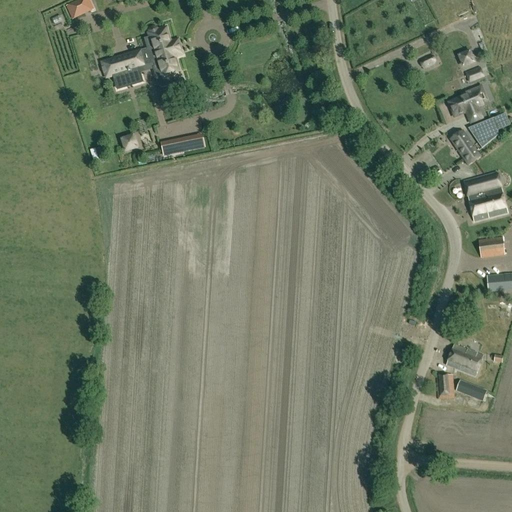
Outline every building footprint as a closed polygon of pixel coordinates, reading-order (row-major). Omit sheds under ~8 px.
[(72,20),(94,10),(89,0),(80,0),(66,7),(72,20)] [(181,40),(174,42),(170,43),(166,29),(157,31),(157,30),(156,29),(155,29),(155,28),(154,28),(153,28),(153,29),(152,29),(151,29),(151,30),(150,30),(150,31),(150,32),(150,33),(149,34),(153,48),(103,63),(107,78),(139,68),(153,64),(154,70),(158,83),(160,85),(162,87),(164,87),(175,83),(173,79),(173,78),(171,78),(170,74),(179,72),(175,57),(179,56),(185,54),(181,40)] [(425,68),(434,64),(435,61),(433,56),(429,56),(421,60),(419,63),(421,68),(425,68)] [(285,96),(301,87),(290,66),(273,75),(285,96)] [(470,84),(484,78),(480,67),(465,73),(470,84)] [(481,118),(477,107),(482,105),(476,89),(463,95),(464,97),(455,100),(455,102),(452,103),(450,105),(454,114),(457,114),(460,112),(460,114),(466,112),(470,122),(481,118)] [(497,117),(498,126),(506,124),(505,116),(497,117)] [(481,148),(498,135),(493,119),(469,129),(481,148)] [(469,166),(480,158),(462,131),(451,139),(469,166)] [(139,149),(135,135),(121,139),(125,153),(139,149)] [(202,135),(160,144),(163,156),(205,148),(202,135)] [(508,214),(501,189),(498,190),(490,192),(486,177),(479,179),(467,183),(470,197),(468,198),(474,223),(508,214)] [(481,258),(504,255),(502,238),(479,241),(481,258)] [(489,292),(511,290),(511,274),(487,277),(489,292)] [(476,377),(484,357),(454,345),(446,366),(476,377)] [(438,399),(454,398),(452,375),(437,376),(438,399)] [(456,391),(460,392),(483,401),(487,391),(460,381),(456,391)]
